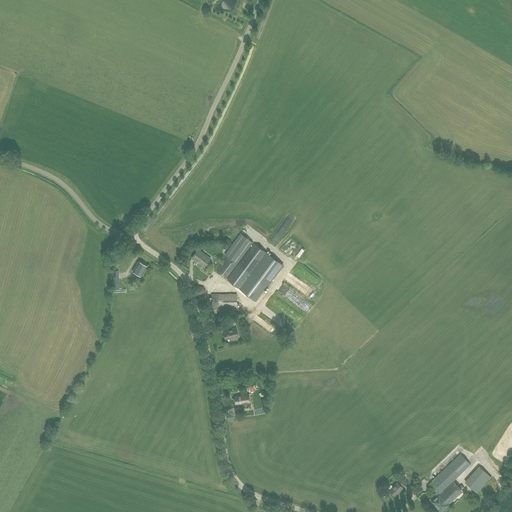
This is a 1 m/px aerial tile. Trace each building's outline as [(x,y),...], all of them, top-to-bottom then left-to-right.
[(226,278),(237,263),(253,242),(241,233),(224,255),(228,257),(217,272),(226,278)] [(251,298),(262,283),(267,287),(284,265),(254,243),(238,265),(239,266),(228,281),(242,290),(251,298)] [(192,258),(204,267),(211,258),(198,249),(192,258)] [(141,276),(147,266),(139,261),(132,271),(141,276)] [(211,308),(237,308),(237,294),(211,294),(211,308)] [(301,306),(308,312),(313,307),(306,300),(301,306)] [(238,337),(236,327),(227,330),(227,331),(223,332),(225,339),(230,338),(230,339),(238,337)] [(249,394),(243,395),(243,394),(237,395),(237,396),(234,397),(236,404),(243,403),(244,405),(242,405),(243,411),(251,409),(249,394)] [(461,454),(438,476),(435,472),(431,475),(435,479),(429,485),(437,492),(436,493),(438,495),(432,502),(442,511),(463,491),(462,490),(463,488),(461,485),(459,487),(453,481),(470,464),(461,454)] [(480,467),(466,483),(477,493),(491,477),(480,467)] [(398,482),(389,490),(395,496),(402,489),(405,491),(407,488),(401,482),(399,484),(398,482)]
